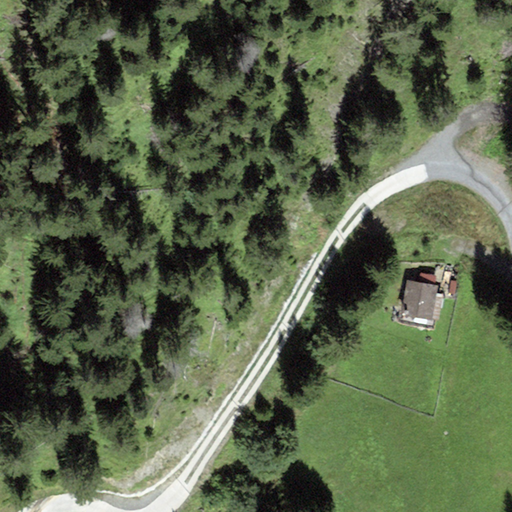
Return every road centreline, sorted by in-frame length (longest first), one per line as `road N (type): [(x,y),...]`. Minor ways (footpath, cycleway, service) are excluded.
road 1 (track): [(168,511),(358,211),(482,108),(511,112)]
road 2 (track): [(391,177),(442,171),(474,178),(501,195),(511,214)]
